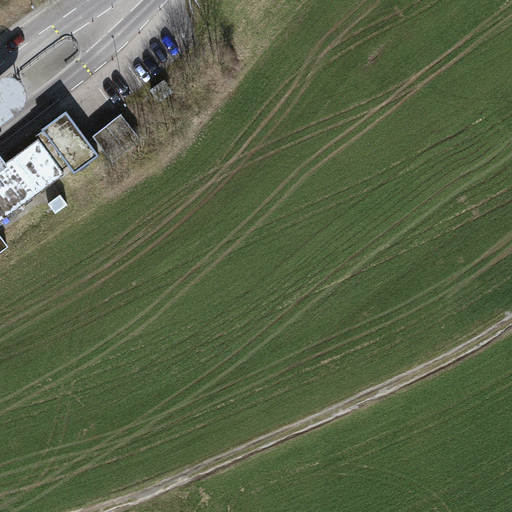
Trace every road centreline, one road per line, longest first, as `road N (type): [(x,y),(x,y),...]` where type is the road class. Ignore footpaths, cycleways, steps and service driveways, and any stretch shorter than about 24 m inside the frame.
road 1 (track): [(93,511),(511,316)]
road 2 (primary): [(0,143),(148,0)]
